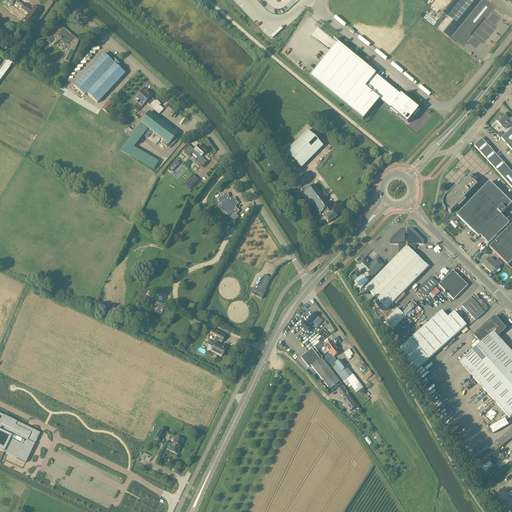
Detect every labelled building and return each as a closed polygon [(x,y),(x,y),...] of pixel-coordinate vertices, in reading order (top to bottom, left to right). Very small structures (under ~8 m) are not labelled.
[(335,8),(375,40),(408,0),(335,0),(335,1),(335,8)] [(457,20),(472,0),(458,0),(448,12),(457,20)] [(494,23),(500,16),(492,9),(496,5),(489,0),(479,0),(451,34),(464,44),(467,39),(475,46),(481,39),(483,40),(496,24),(494,23)] [(24,21),(31,26),(41,12),(34,6),(32,9),(24,4),(21,8),(28,13),(27,14),(28,15),(24,21)] [(61,26),(47,42),(52,47),(56,41),(59,38),(70,47),(64,61),(69,63),(79,42),(61,26)] [(442,54),(415,32),(395,56),(423,78),(442,54)] [(334,41),(338,44),(311,77),(363,120),(380,100),(391,109),(390,109),(408,124),(419,110),(402,96),(401,96),(376,75),(334,40),(334,41)] [(114,64),(116,62),(111,56),(108,59),(103,54),(73,86),(84,96),(87,94),(114,64)] [(0,82),(13,64),(7,60),(0,70),(0,82)] [(122,67),(116,62),(114,64),(87,94),(97,104),(125,74),(119,69),(122,67)] [(146,103),(151,97),(153,95),(151,97),(149,95),(150,94),(145,88),(133,100),(141,108),(146,103)] [(151,97),(146,103),(149,106),(159,115),(163,110),(160,106),(161,104),(156,100),(155,101),(154,101),(151,97)] [(110,101),(102,109),(107,113),(114,105),(110,101)] [(143,135),(148,129),(166,143),(163,145),(167,148),(169,145),(171,143),(173,145),(179,137),(177,135),(177,134),(149,112),(140,123),(141,124),(136,130),(143,135)] [(496,121),(502,127),(504,129),(509,125),(506,122),(509,120),(503,114),(496,121)] [(510,149),(511,147),(511,129),(501,139),(510,149)] [(143,135),(136,130),(120,151),(120,152),(154,170),(158,162),(134,148),(143,135)] [(285,153),(301,169),(323,147),(307,131),(285,153)] [(483,156),(491,149),(482,139),(474,146),(483,156)] [(196,162),(203,168),(208,162),(207,162),(201,157),(206,151),(203,149),(202,151),(198,147),(194,150),(189,146),(189,145),(184,151),(190,157),(192,155),(196,159),(197,160),(196,162)] [(491,149),(483,156),(492,166),(500,159),(491,149)] [(510,186),(511,184),(511,172),(500,159),(492,166),(510,186)] [(199,180),(194,175),(185,185),(190,189),(199,180)] [(445,211),(446,212),(447,210),(451,213),(458,206),(460,208),(466,201),(464,199),(478,186),(474,183),(477,180),(468,176),(446,198),(445,199),(444,200),(444,201),(443,202),(443,203),(443,204),(443,205),(443,206),(443,207),(444,208),(444,209),(444,210),(445,210),(445,211)] [(457,216),(478,237),(479,238),(480,236),(489,245),(509,224),(501,216),(511,204),(511,203),(490,182),(457,216)] [(327,224),(337,217),(314,185),(304,192),(320,214),(323,212),(326,216),(323,218),(327,224)] [(226,213),(225,214),(230,218),(235,214),(236,215),(239,212),(235,208),(236,206),(231,198),(229,199),(227,193),(223,195),(224,196),(217,198),(219,205),(220,205),(221,208),(221,209),(221,210),(222,211),(223,210),(226,213)] [(511,225),(490,248),(508,266),(511,261),(511,225)] [(414,245),(423,245),(423,242),(411,230),(402,230),(391,242),(391,245),(399,245),(399,250),(401,252),(366,288),(387,310),(428,268),(412,252),(415,250),(414,245)] [(362,288),(369,280),(383,266),(377,260),(374,262),(375,263),(372,267),(364,259),(361,263),(362,264),(358,267),(361,269),(362,268),(367,272),(357,283),(362,288)] [(497,260),(494,263),(490,260),(484,265),(492,273),(501,264),(497,260)] [(453,271),(439,286),(454,300),(468,286),(453,271)] [(421,289),(428,296),(442,281),(434,274),(421,289)] [(264,276),(258,287),(256,286),(254,289),(251,294),(262,300),(264,294),(266,291),(265,291),(271,279),(264,276)] [(488,309),(483,304),(484,303),(481,300),(480,301),(475,295),(462,306),(475,321),(488,309)] [(186,311),(192,314),(196,307),(190,304),(186,311)] [(393,330),(406,318),(397,309),(385,322),(393,330)] [(449,318),(443,311),(398,351),(413,374),(467,326),(455,312),(449,318)] [(310,324),(311,325),(318,317),(313,313),(305,323),(305,322),(300,328),(305,333),(307,332),(308,333),(312,329),(309,326),(310,324)] [(510,419),(511,416),(511,354),(497,338),(507,329),(496,316),(490,321),(474,336),(478,340),(480,343),(481,342),(482,343),(475,349),(460,363),(510,419)] [(192,324),(201,328),(203,324),(194,319),(192,324)] [(210,334),(216,337),(213,343),(215,344),(211,352),(222,357),(227,347),(223,345),(222,348),(217,345),(219,342),(222,343),(225,336),(213,329),(210,334)] [(328,352),(335,347),(330,341),(324,346),(328,352)] [(335,347),(328,352),(330,354),(324,359),(327,363),(340,353),(335,347)] [(348,358),(353,355),(349,349),(344,353),(348,358)] [(305,356),(301,358),(309,368),(311,366),(330,390),(340,382),(321,359),(320,360),(312,350),(308,353),(304,355),(305,356)] [(352,375),(340,360),(335,364),(336,366),(333,368),(346,386),(350,384),(357,393),(360,391),(361,392),(364,390),(352,375)] [(341,396),(346,393),(343,386),(337,388),(341,396)] [(341,400),(349,411),(356,406),(348,395),(341,400)] [(26,463),(24,462),(26,457),(29,452),(30,452),(35,443),(37,439),(32,437),(33,435),(34,435),(15,426),(17,422),(0,414),(0,448),(7,452),(6,454),(26,463)] [(507,419),(491,428),(495,435),(511,426),(507,419)] [(161,443),(163,438),(167,431),(160,428),(157,435),(155,440),(161,443)] [(177,450),(179,451),(182,445),(181,445),(183,441),(176,438),(172,445),(169,444),(167,449),(176,453),(177,450)] [(494,467),(493,466),(492,466),(489,463),(490,463),(487,459),(482,463),(479,459),(473,464),(479,470),(481,468),(482,469),(483,469),(486,472),(485,472),(486,473),(494,467)]
